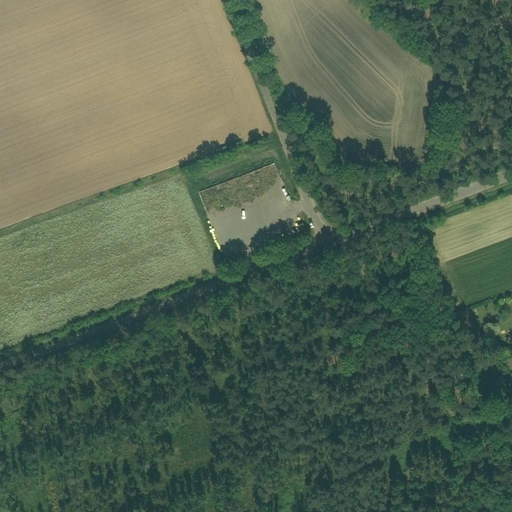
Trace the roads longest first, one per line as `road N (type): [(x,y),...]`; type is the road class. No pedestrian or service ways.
road 1 (unclassified): [(320,243),(0,363)]
road 2 (unclassified): [(223,0),(320,243)]
road 3 (unclassified): [(511,168),(320,243)]
